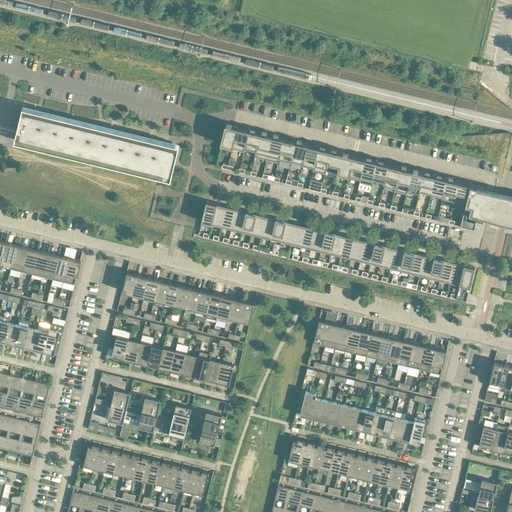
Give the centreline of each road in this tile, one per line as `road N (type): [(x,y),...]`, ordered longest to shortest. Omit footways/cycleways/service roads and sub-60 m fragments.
road 1 (residential): [(201,121),(194,169),(222,187),(476,250),(493,182),(232,115)]
road 2 (residential): [(461,334),(122,251)]
road 3 (residential): [(42,450),(92,243)]
road 4 (residential): [(72,457),(122,251)]
road 5 (residential): [(201,121),(0,70)]
road 6 (residential): [(418,511),(461,334)]
road 7 (residential): [(448,511),(490,341)]
